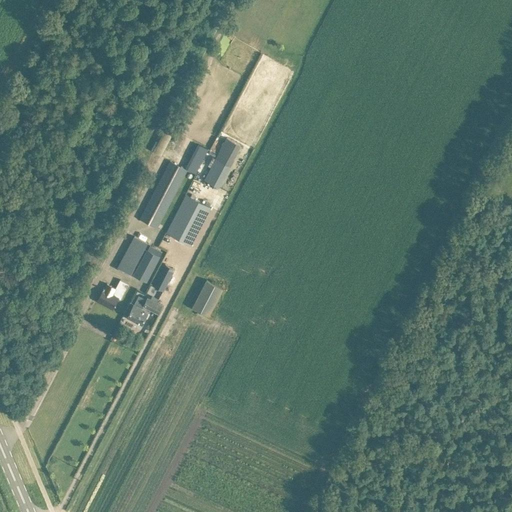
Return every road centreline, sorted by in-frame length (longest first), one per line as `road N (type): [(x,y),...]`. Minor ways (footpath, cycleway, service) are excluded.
road 1 (track): [(324,511),(365,443),(397,427),(511,401)]
road 2 (track): [(0,118),(63,0)]
